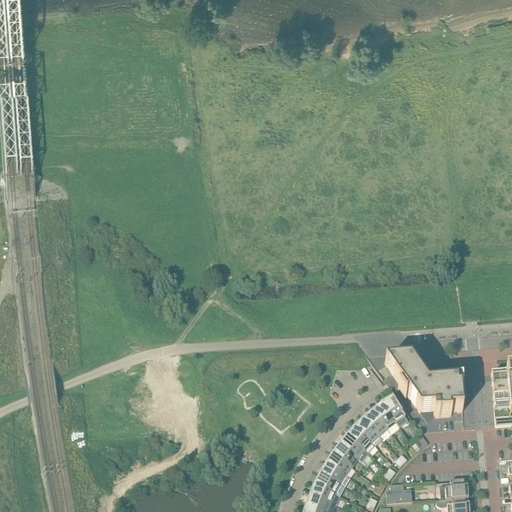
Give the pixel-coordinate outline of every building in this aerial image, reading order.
[(456,385),(427,387),(410,362),(384,364),(419,414),(433,413),(434,419),(451,418),(450,417),(449,417),(449,414),(462,413),(460,391),(462,391),(461,382),(456,383),(456,385)] [(511,374),(491,376),(491,382),(495,425),(495,429),(511,427),(511,370),(511,371),(511,374)] [(385,405),(382,407),(383,409),(396,425),(399,430),(408,424),(405,419),(392,401),(391,401),(388,403),(385,405)] [(382,407),(372,415),(373,416),(387,432),(396,425),(383,409),(382,407)] [(372,415),(364,422),(365,423),(379,439),(387,432),(373,416),(372,415)] [(358,427),(355,430),(356,431),(375,450),(382,443),(379,439),(365,423),(364,422),(361,425),(358,427)] [(350,436),(347,439),(348,440),(364,454),(368,457),(375,450),(356,431),(355,430),(352,433),(350,436)] [(342,445),(339,448),(341,449),(357,462),(361,465),(368,457),(364,454),(348,440),(347,439),(344,442),(342,445)] [(415,445),(411,448),(416,455),(420,451),(415,445)] [(339,448),(332,457),(334,458),(351,470),(357,462),(341,449),(339,448)] [(412,458),(416,455),(411,448),(407,452),(412,458)] [(332,457),(326,466),(327,467),(345,479),(351,470),(334,458),(332,457)] [(401,457),(398,461),(403,466),(407,462),(401,457)] [(400,470),(403,466),(398,461),(394,464),(400,470)] [(326,466),(320,477),(321,478),(344,490),(349,481),(345,479),(327,467),(326,466)] [(389,470),(386,474),(392,479),(395,475),(389,470)] [(383,478),(389,483),(392,479),(386,474),(383,478)] [(320,477),(314,487),(316,488),(335,497),(339,499),(344,490),(321,478),(320,477)] [(463,482),(435,485),(436,503),(468,500),(467,491),(464,492),(463,482)] [(378,484),(376,489),(383,493),(385,488),(378,484)] [(314,487),(309,498),(311,498),(330,506),(335,497),(316,488),(314,487)] [(403,493),(403,487),(389,488),(390,494),(385,494),(386,507),(412,505),(411,492),(403,493)] [(380,497),(383,493),(376,489),(373,493),(380,497)] [(309,498),(305,508),(307,509),(314,511),(328,511),(330,506),(311,498),(309,498)] [(468,511),(468,509),(466,510),(465,501),(468,501),(468,500),(435,503),(435,507),(436,508),(438,510),(440,510),(446,510),(446,511),(468,511)]
